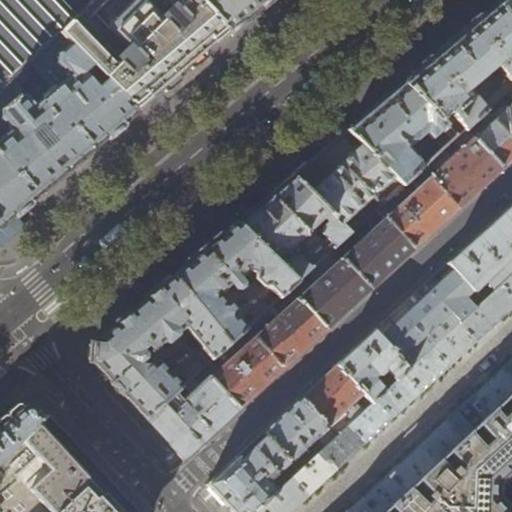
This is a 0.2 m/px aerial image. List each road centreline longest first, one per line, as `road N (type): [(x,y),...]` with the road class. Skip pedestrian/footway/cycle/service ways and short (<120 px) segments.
road 1 (secondary): [(386,0),(5,320)]
road 2 (residential): [(164,497),(511,183)]
road 3 (residential): [(5,320),(164,497)]
